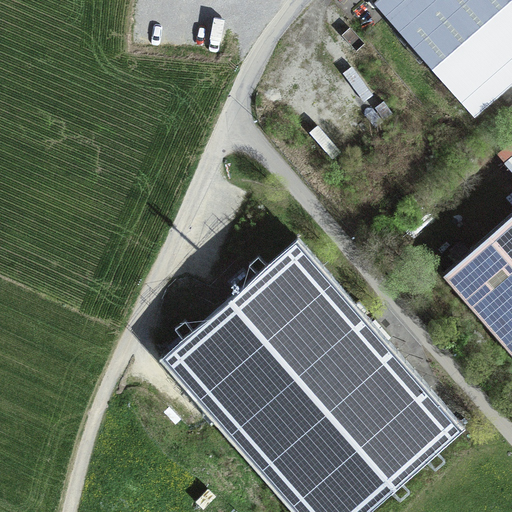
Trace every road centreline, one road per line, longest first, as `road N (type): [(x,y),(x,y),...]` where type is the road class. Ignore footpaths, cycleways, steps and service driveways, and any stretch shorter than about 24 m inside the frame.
road 1 (track): [(68,511),(92,421),(192,220)]
road 2 (unknown): [(225,141),(288,174),(377,283)]
